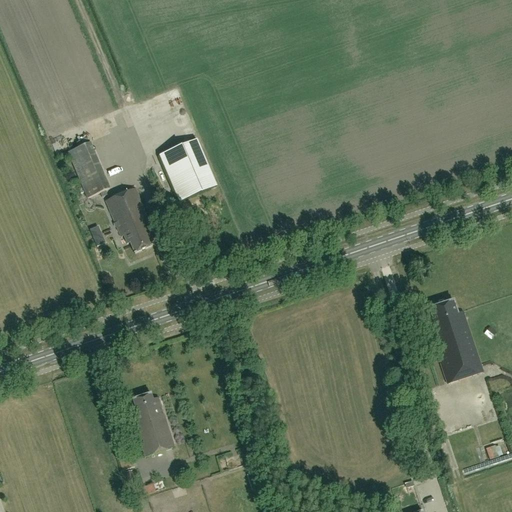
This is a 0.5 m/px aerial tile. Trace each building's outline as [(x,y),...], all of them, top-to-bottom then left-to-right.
[(159,156),(179,203),(216,187),(196,140),(159,156)] [(151,243),(157,241),(135,189),(106,202),(121,238),(124,237),(127,245),(130,244),(135,255),(153,247),(151,243)] [(430,323),(431,324),(429,326),(430,330),(433,331),(434,334),(432,335),(441,364),(440,364),(447,384),(483,372),(463,312),(458,314),(453,301),(445,304),(444,304),(442,303),(442,302),(438,303),(439,304),(438,306),(429,309),(433,322),(430,323)] [(440,364),(435,366),(441,387),(447,385),(440,364)] [(145,459),(175,449),(159,398),(153,400),(151,394),(142,397),(142,398),(133,400),(137,415),(134,416),(137,425),(134,426),(145,459)] [(74,458),(65,423),(41,429),(50,468),(61,465),(60,461),(74,458)] [(497,458),(495,448),(486,449),(488,460),(497,458)] [(128,483),(136,481),(133,471),(125,473),(128,483)]
